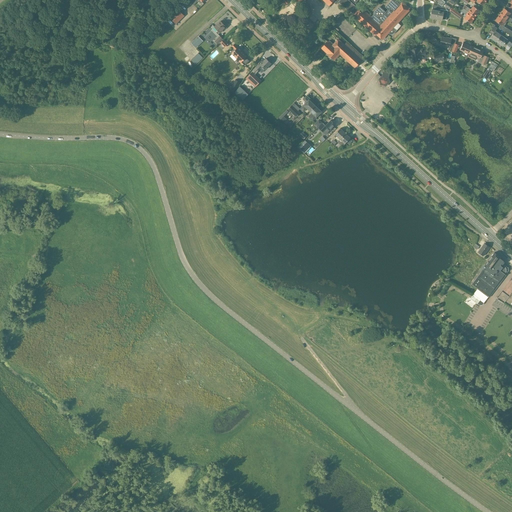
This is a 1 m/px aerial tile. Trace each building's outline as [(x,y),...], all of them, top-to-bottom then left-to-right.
[(398,22),(409,9),(410,9),(400,0),(391,0),(385,7),(388,9),(386,12),(379,6),(374,13),(375,14),(371,17),(369,15),(361,8),(360,8),(357,5),(357,4),(355,3),(357,0),(299,0),(301,1),(301,0),(323,0),(329,5),(334,0),(338,3),(339,2),(350,12),(351,11),(354,14),(354,15),(362,22),(373,32),(375,34),(374,36),(379,40),(381,38),(382,39),(388,32),(390,34),(391,34),(393,34),(394,33),(397,30),(393,26),(398,22)] [(466,7),(464,9),(475,17),(479,11),(473,6),(471,10),(466,7)] [(475,17),(464,9),(463,8),(460,11),(467,16),(464,19),(470,23),(475,17)] [(504,8),(500,15),(507,20),(510,17),(508,16),(511,13),(504,8)] [(178,9),(170,17),(176,24),(185,15),(178,9)] [(443,20),(446,21),(448,12),(447,11),(441,10),(440,12),(432,10),(430,19),(442,21),(443,20)] [(507,20),(500,15),(496,21),(502,25),(505,26),(506,24),(505,23),(507,20)] [(226,26),(221,21),(214,27),(218,30),(216,32),(218,34),(220,32),(220,33),(226,26)] [(497,41),(501,35),(498,33),(501,29),(493,24),(491,27),(492,28),(490,31),(493,33),(491,37),(497,41)] [(507,40),(501,35),(497,41),(503,46),(506,42),(511,46),(511,45),(511,39),(509,37),(507,40)] [(198,36),(191,43),(196,48),(203,41),(198,36)] [(448,50),(452,51),(455,43),(451,43),(452,39),(448,38),(445,38),(445,37),(443,37),(442,37),(440,44),(444,45),(444,46),(449,47),(448,50)] [(362,60),(361,60),(363,58),(346,42),(344,45),(338,39),(333,45),(328,41),(322,48),(328,53),(327,54),(334,60),(340,53),(355,67),(362,60)] [(460,50),(469,53),(472,46),(463,42),(460,50)] [(247,57),(235,44),(232,46),(235,50),(232,53),(241,62),(245,65),(250,61),(246,57),(247,57)] [(489,57),(485,55),(484,56),(482,55),(484,50),(472,46),(469,53),(468,56),(475,59),(479,61),(486,64),(489,57)] [(428,58),(427,51),(427,49),(419,49),(419,48),(415,48),(415,47),(413,48),(412,49),(411,49),(412,61),(420,61),(420,58),(428,58)] [(198,53),(191,60),(196,65),(203,58),(198,53)] [(445,60),(444,53),(434,54),(435,61),(445,60)] [(262,61),(252,71),(252,72),(246,78),(255,87),(261,81),(255,74),(262,67),(265,69),(271,63),(266,58),(263,62),(262,61)] [(495,71),(499,64),(493,61),(489,68),(495,71)] [(391,82),(389,77),(390,73),(383,71),(382,75),(379,79),(381,85),(387,86),(391,82)] [(231,86),(229,89),(234,92),(240,83),(235,80),(231,86)] [(248,94),(240,86),(235,93),(243,100),(248,94)] [(307,108),(310,111),(315,105),(306,96),(303,99),(305,102),(304,103),(305,103),(300,109),(303,111),(307,108)] [(288,109),(296,117),(300,113),(292,105),(288,109)] [(315,105),(310,111),(312,113),(310,114),(312,116),(310,118),(313,121),(322,111),(315,105)] [(280,118),(284,122),(288,118),(283,114),(280,118)] [(317,127),(322,122),(319,119),(314,124),(317,127)] [(335,124),(331,120),(326,125),(323,123),(318,128),(323,132),(328,128),(330,130),(335,124)] [(336,138),(338,141),(345,133),(340,128),(335,134),(337,136),(336,138)] [(311,139),(319,132),(317,130),(310,137),(311,139)] [(350,138),(351,138),(346,133),(338,141),(337,141),(342,146),(345,143),(347,142),(349,144),(352,141),(350,138)] [(305,153),(312,146),(306,141),(300,148),(305,153)] [(490,247),(484,243),(478,252),(483,256),(490,247)] [(504,264),(505,262),(501,259),(501,258),(494,252),(483,267),(484,267),(472,283),(489,296),(489,297),(494,291),(506,275),(506,274),(507,273),(507,272),(507,271),(508,271),(508,267),(507,267),(506,266),(506,265),(505,265),(505,264),(504,264)] [(502,291),(497,297),(503,303),(509,297),(502,291)]
